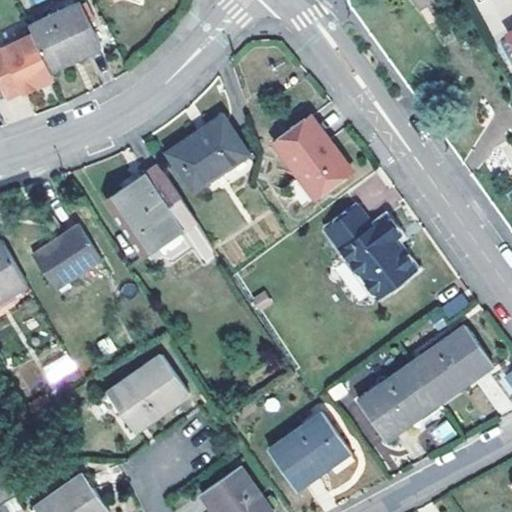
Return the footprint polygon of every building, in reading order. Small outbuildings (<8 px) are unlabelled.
[(82,1),(30,25),(34,34),(53,72),(74,62),(71,54),(100,41),(82,1)] [(34,34),(0,49),(0,80),(9,98),(25,91),(26,93),(56,78),(53,72),(34,34)] [(71,54),(74,62),(103,48),(100,41),(71,54)] [(169,151),(194,190),(248,154),(223,115),(169,151)] [(276,142),(317,197),(352,170),(312,115),(276,142)] [(197,222),(160,164),(107,199),(144,256),(197,222)] [(387,216),(374,226),(359,205),(327,228),(378,298),(416,270),(395,239),(401,235),(387,216)] [(79,223),(33,254),(57,290),(103,259),(79,223)] [(3,237),(0,238),(0,300),(29,283),(3,237)] [(467,325),(412,363),(440,402),(494,363),(467,325)] [(67,352),(41,369),(52,386),(78,369),(67,352)] [(109,393),(135,431),(190,392),(163,354),(109,393)] [(412,363),(359,400),(386,439),(440,402),(412,363)] [(341,383),(333,389),(339,398),(347,392),(341,383)] [(325,412),(270,449),(298,488),(352,450),(325,412)] [(442,443),(456,433),(446,421),(433,431),(442,443)] [(272,511),(240,465),(203,491),(216,511),(272,511)] [(5,466),(0,469),(0,499),(3,504),(22,493),(5,466)] [(84,474),(37,507),(40,511),(109,511),(110,511),(84,474)]
